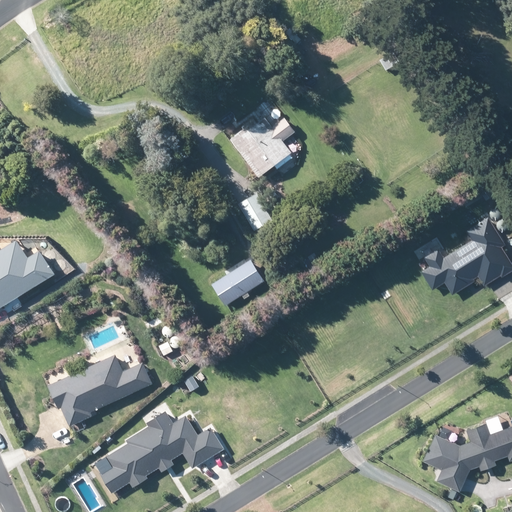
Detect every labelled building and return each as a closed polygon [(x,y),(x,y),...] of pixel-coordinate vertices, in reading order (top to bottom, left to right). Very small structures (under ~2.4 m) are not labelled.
[(395,48),(379,58),(386,70),(402,60),(395,48)] [(255,122),(229,141),(258,178),(274,166),(277,171),(293,158),(282,142),(294,132),(284,119),(272,128),(265,118),(257,124),(255,122)] [(255,194),(238,205),(260,241),(265,238),(260,228),(271,221),(255,194)] [(428,266),(422,270),(433,288),(444,280),(452,292),(477,276),(483,286),(511,267),(511,263),(485,221),(467,232),(471,239),(444,256),(438,246),(422,256),(428,266)] [(0,309),(60,272),(44,245),(32,253),(22,237),(0,251),(0,309)] [(321,262),(314,252),(306,257),(313,267),(321,262)] [(262,282),(249,261),(211,285),(224,306),(262,282)] [(116,352),(48,384),(68,426),(93,414),(91,410),(151,381),(142,362),(125,371),(116,352)] [(192,374),(184,379),(191,390),(198,385),(192,374)] [(110,465),(101,471),(113,491),(130,480),(133,484),(146,476),(144,473),(157,464),(162,471),(175,462),(172,457),(183,449),(193,465),(223,446),(210,424),(199,431),(187,411),(173,420),(166,409),(147,421),(149,425),(126,440),(128,443),(105,457),(110,465)] [(442,469),(436,481),(458,492),(469,469),(478,466),(480,470),(495,464),(493,460),(507,455),(509,461),(511,459),(511,426),(487,436),(483,425),(469,430),(473,442),(460,446),(436,435),(424,461),(442,469)]
